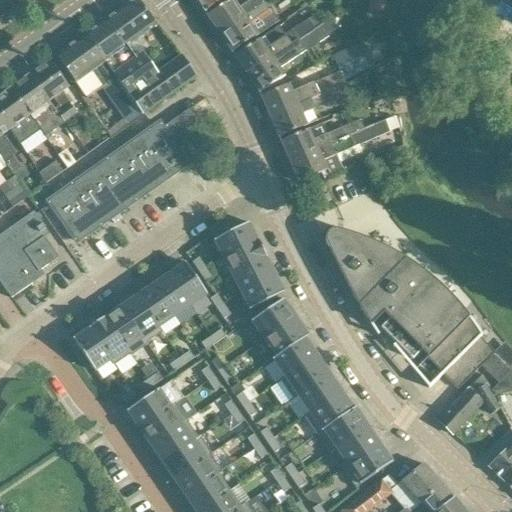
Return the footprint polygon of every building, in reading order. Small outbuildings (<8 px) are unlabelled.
[(26,4),(24,1),(23,2),(21,0),(0,0),(0,6),(7,17),(26,4)] [(138,0),(133,0),(104,22),(124,50),(128,47),(147,33),(159,49),(169,42),(138,0)] [(205,0),(199,4),(205,13),(223,0),(205,0)] [(263,4),(262,3),(266,0),(251,0),(239,9),(232,0),(230,0),(207,16),(219,33),(263,4)] [(276,23),(268,12),(263,4),(219,33),(232,53),(276,23)] [(104,22),(85,35),(113,74),(124,67),(124,68),(137,59),(128,47),(124,50),(104,22)] [(259,93),(276,82),(284,77),(279,69),(306,52),(303,49),(325,34),(319,26),(290,45),(246,74),(259,93)] [(290,45),(285,37),(278,27),(234,56),(246,74),(290,45)] [(85,35),(56,57),(68,72),(75,83),(94,70),(107,89),(104,92),(116,110),(132,99),(113,74),(85,35)] [(362,44),(332,58),(333,58),(344,81),(373,68),(362,44)] [(124,67),(113,74),(132,99),(142,113),(144,115),(179,89),(193,79),(195,77),(181,57),(155,76),(140,56),(137,59),(124,68),(124,67)] [(68,87),(61,77),(50,61),(30,75),(63,121),(75,113),(68,103),(61,92),(68,87)] [(51,130),(63,121),(30,75),(11,89),(43,134),(51,130)] [(314,110),(350,95),(359,90),(355,80),(318,96),(270,118),(279,138),(316,122),(311,110),(313,109),(314,110)] [(270,118),(318,96),(312,82),(291,92),(288,85),(261,97),(270,118)] [(42,136),(43,134),(11,89),(0,96),(0,115),(9,129),(21,144),(38,131),(42,136)] [(1,135),(9,129),(0,115),(0,156),(5,165),(13,175),(20,170),(12,158),(16,155),(1,135)] [(48,202),(65,226),(77,242),(102,224),(101,224),(110,218),(114,224),(121,219),(117,212),(133,201),(134,202),(188,164),(160,124),(48,202)] [(299,134),(281,142),(290,162),(349,137),(345,128),(325,136),(320,124),(299,134)] [(349,137),(290,162),(299,183),(317,175),(325,171),(326,171),(328,175),(327,176),(328,177),(330,176),(329,175),(339,171),(342,169),(339,163),(361,154),(358,145),(354,147),(349,137)] [(58,156),(68,168),(76,162),(66,150),(58,156)] [(47,184),(63,172),(55,161),(39,173),(47,184)] [(11,210),(29,197),(20,185),(2,198),(11,210)] [(0,282),(11,299),(44,275),(41,270),(58,258),(40,232),(45,229),(33,213),(0,236),(0,282)] [(215,242),(223,259),(258,241),(258,240),(257,241),(249,225),(249,224),(249,223),(213,241),(214,242),(215,242)] [(347,232),(338,230),(336,230),(333,230),(330,231),(329,232),(328,233),(327,235),(326,236),(325,238),(325,240),(325,241),(326,243),(326,244),(329,248),(331,249),(333,250),(335,250),(350,264),(342,272),(340,269),(338,269),(351,292),(364,314),(435,281),(431,277),(430,279),(429,280),(423,274),(423,273),(424,274),(425,272),(422,270),(398,255),(390,250),(373,242),(347,232)] [(232,275),(267,258),(258,241),(223,259),(232,275)] [(206,268),(199,258),(192,263),(199,273),(206,268)] [(240,292),(275,276),(266,259),(267,259),(267,258),(232,275),(240,292)] [(185,263),(184,264),(169,275),(190,306),(206,296),(207,296),(185,263)] [(206,283),(213,278),(206,268),(199,273),(206,283)] [(190,306),(169,275),(153,286),(175,317),(190,306)] [(249,310),(249,311),(285,293),(284,292),(283,292),(275,276),(240,292),(249,310)] [(462,311),(464,310),(463,309),(443,288),(435,281),(364,314),(371,326),(372,325),(384,312),(390,318),(381,328),(412,360),(422,350),(428,356),(419,366),(434,381),(428,387),(429,389),(443,375),(458,390),(481,366),(499,384),(492,391),(495,396),(511,392),(511,369),(480,338),(482,336),(475,326),(468,316),(467,317),(466,318),(460,312),(462,311)] [(175,317),(153,286),(137,296),(162,333),(163,332),(159,327),(175,317)] [(224,305),(217,295),(210,299),(217,309),(224,305)] [(162,333),(137,296),(121,307),(147,345),(148,345),(147,343),(162,333)] [(252,323),(264,339),(295,317),(283,301),(284,301),(284,300),(251,322),(252,323)] [(224,319),(230,315),(224,305),(217,309),(224,319)] [(147,345),(121,307),(106,318),(106,317),(105,317),(131,356),(147,345)] [(131,356),(105,317),(89,328),(115,365),(130,355),(131,357),(131,356)] [(264,339),(276,358),(272,360),(272,361),(308,336),(307,336),(295,317),(264,339)] [(74,339),(73,340),(95,372),(96,372),(96,371),(110,361),(114,366),(115,365),(89,328),(88,329),(89,330),(74,340),(74,339)] [(226,337),(221,330),(211,337),(216,344),(226,337)] [(280,382),(317,357),(305,339),(309,337),(308,336),(272,361),(273,361),(285,377),(280,381),(280,382)] [(201,344),(206,351),(216,344),(211,337),(201,344)] [(194,358),(189,352),(179,358),(184,365),(194,358)] [(225,367),(218,357),(211,362),(218,372),(225,367)] [(292,399),(329,375),(317,357),(280,382),(292,399)] [(179,358),(169,365),(174,372),(184,365),(179,358)] [(208,367),(201,372),(208,382),(215,377),(208,367)] [(225,382),(232,377),(225,367),(218,372),(225,382)] [(162,380),(158,373),(148,380),(152,387),(162,380)] [(305,417),(341,393),(329,375),(292,399),(293,400),(298,397),(309,413),(304,416),(305,417)] [(438,422),(453,435),(483,403),(491,414),(500,409),(494,397),(495,396),(482,376),(474,384),(473,383),(438,422)] [(208,382),(215,392),(221,387),(215,377),(208,382)] [(148,380),(138,387),(142,394),(152,387),(148,380)] [(128,413),(139,429),(175,404),(175,403),(170,407),(159,391),(160,391),(159,390),(126,412),(127,413),(128,413)] [(137,398),(132,391),(122,398),(126,405),(137,398)] [(249,403),(243,393),(236,397),(243,407),(249,403)] [(305,417),(317,435),(356,409),(355,408),(353,410),(341,393),(305,417)] [(231,401),(224,406),(231,416),(238,411),(231,401)] [(249,417),(256,413),(249,403),(243,407),(249,417)] [(150,446),(187,421),(175,404),(139,429),(150,446)] [(329,453),(367,427),(355,409),(356,409),(317,435),(329,453)] [(231,416),(238,426),(245,421),(238,411),(231,416)] [(187,421),(150,446),(162,463),(200,437),(199,436),(198,437),(187,421)] [(343,470),(379,445),(367,427),(329,453),(330,454),(336,449),(347,465),(342,469),(343,470)] [(274,438),(267,428),(260,433),(267,443),(274,438)] [(254,435),(247,439),(254,449),(261,445),(254,435)] [(173,480),(211,454),(200,437),(162,463),(173,480)] [(281,448),(274,438),(267,443),(274,453),(281,448)] [(511,443),(488,467),(502,481),(511,470),(511,443)] [(254,449),(261,459),(268,455),(261,445),(254,449)] [(343,470),(355,488),(393,463),(392,462),(391,462),(379,445),(343,470)] [(173,480),(185,496),(221,471),(210,456),(212,454),(211,454),(173,480)] [(298,474),(291,464),(284,469),(291,479),(298,474)] [(408,511),(409,511),(442,486),(425,466),(393,493),(406,509),(408,511)] [(284,479),(277,468),(270,473),(277,483),(284,479)] [(511,489),(511,470),(502,481),(511,489)] [(185,496),(195,511),(198,511),(228,492),(217,476),(222,472),(221,471),(185,496)] [(305,484),(298,474),(291,479),(298,489),(305,484)] [(391,491),(397,486),(389,476),(373,489),(343,511),(366,511),(392,492),(391,491)] [(291,488),(284,479),(277,483),(284,493),(291,488)] [(448,490),(445,490),(442,486),(409,511),(408,511),(406,509),(402,511),(435,511),(453,499),(453,496),(448,490)] [(198,511),(234,511),(246,504),(245,503),(239,508),(228,492),(198,511)] [(464,511),(453,499),(435,511),(464,511)] [(306,511),(300,502),(293,507),(296,511),(306,511)]
